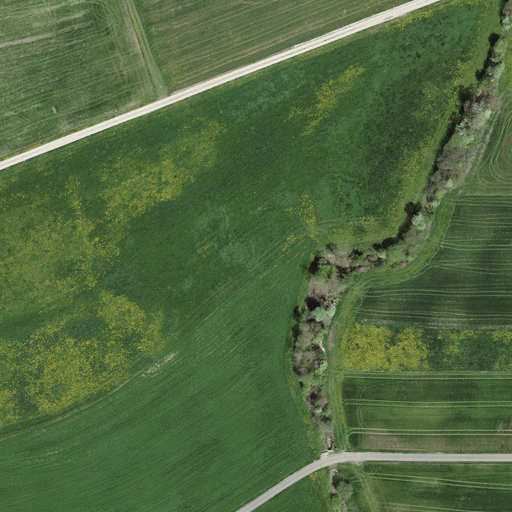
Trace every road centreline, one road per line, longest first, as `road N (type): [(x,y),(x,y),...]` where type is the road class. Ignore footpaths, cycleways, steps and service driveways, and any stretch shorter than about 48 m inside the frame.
road 1 (track): [(444,0),(0,170)]
road 2 (tertiary): [(511,458),(322,463),(248,511)]
